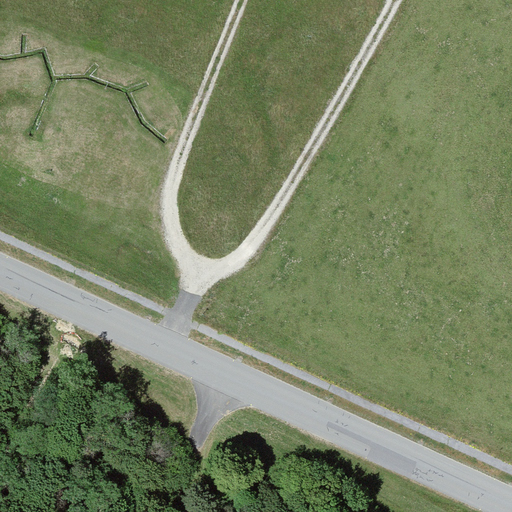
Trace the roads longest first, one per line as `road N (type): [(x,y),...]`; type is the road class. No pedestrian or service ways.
road 1 (unclassified): [(0,271),(511,506)]
road 2 (track): [(171,348),(200,273),(231,265),(269,230),(394,0)]
road 3 (track): [(251,0),(177,185),(177,240)]
